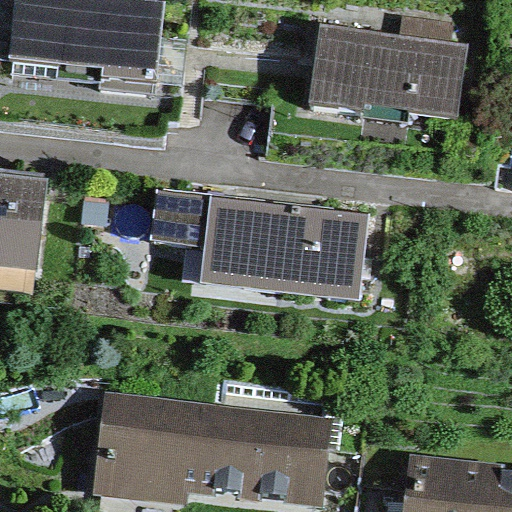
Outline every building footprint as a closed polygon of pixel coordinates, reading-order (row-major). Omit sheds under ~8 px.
[(168,0),(14,0),(6,64),(157,84),(168,0)] [(473,33),(316,17),(307,110),(463,126),(473,33)] [(48,180),(0,174),(0,239),(41,244),(48,180)] [(365,222),(155,201),(150,249),(199,254),(195,293),(356,310),(365,222)] [(323,511),(335,423),(107,395),(94,503),(167,511),(185,511),(187,500),(285,511),(323,511)] [(511,511),(511,472),(412,461),(405,511),(511,511)]
